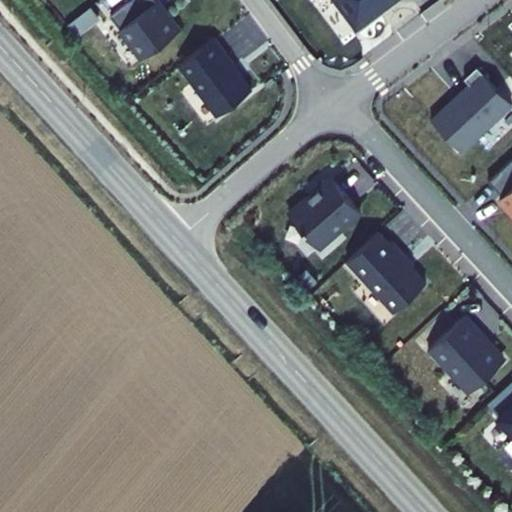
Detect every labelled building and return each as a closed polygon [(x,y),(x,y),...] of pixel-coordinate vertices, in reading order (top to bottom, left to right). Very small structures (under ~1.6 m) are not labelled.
[(151,0),(119,0),(104,11),(136,55),(172,27),(151,0)] [(327,0),(348,27),(372,9),(370,6),(378,0),(327,0)] [(211,112),(245,86),(226,62),(228,61),(208,34),(173,61),(211,112)] [(428,109),(460,144),(511,96),(511,93),(478,56),(464,69),(467,73),(428,109)] [(511,217),(511,151),(481,179),(494,193),(492,196),(511,217)] [(325,176),(283,214),(313,247),(354,209),(325,176)] [(342,257),(389,308),(420,279),(398,255),(401,253),(387,238),(384,240),(373,228),(342,257)] [(461,311),(423,346),(444,369),(446,367),(466,388),(500,357),(476,332),(478,330),(461,311)] [(511,373),(494,390),(506,403),(511,397),(511,373)] [(483,400),(511,431),(511,397),(506,403),(494,390),(483,400)]
